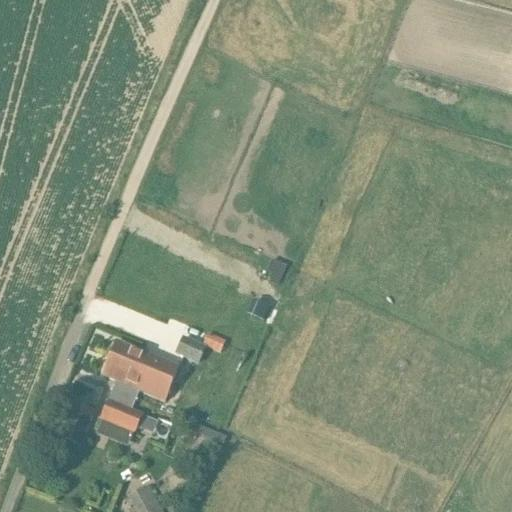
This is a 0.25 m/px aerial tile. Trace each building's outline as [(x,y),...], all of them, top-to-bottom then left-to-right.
[(225,343),(208,336),(202,348),(182,339),(175,356),(197,366),(205,348),(220,354),(225,343)] [(135,373),(142,356),(117,345),(103,379),(116,385),(101,422),(133,436),(136,429),(153,436),(158,424),(141,417),(141,418),(131,414),(139,394),(138,394),(145,377),(135,373)] [(178,371),(142,356),(135,373),(145,377),(138,394),(139,394),(164,404),(178,371)] [(91,412),(72,404),(57,439),(76,447),(91,412)] [(161,511),(149,486),(127,498),(134,511),(161,511)]
